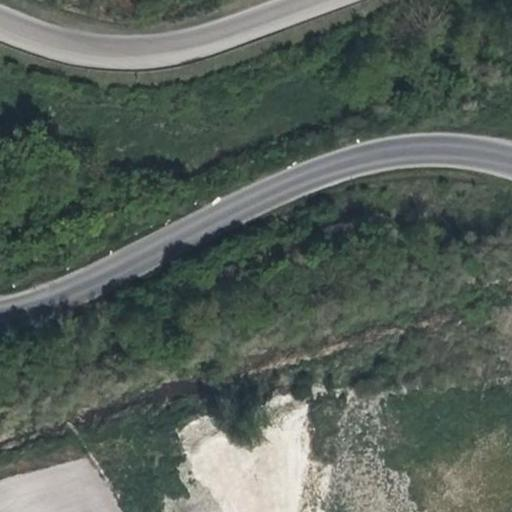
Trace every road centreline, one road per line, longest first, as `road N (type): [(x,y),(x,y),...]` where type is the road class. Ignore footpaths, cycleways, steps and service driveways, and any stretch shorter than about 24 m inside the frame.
road 1 (unclassified): [(511,160),(427,146),(326,165),(91,287),(0,314)]
road 2 (trunk): [(0,12),(71,40),(164,49),(324,0)]
